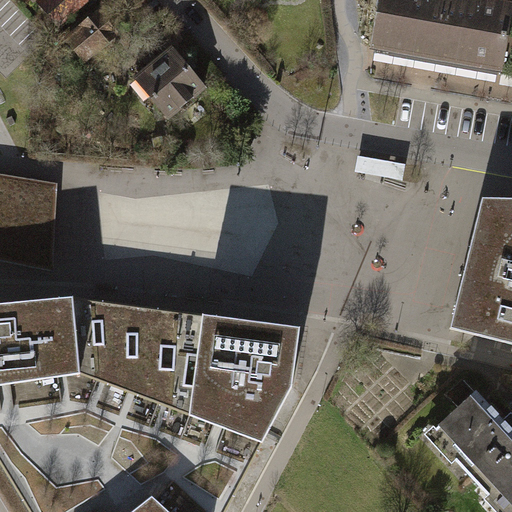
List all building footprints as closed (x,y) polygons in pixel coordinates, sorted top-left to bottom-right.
[(85,1),(84,0),(38,0),(37,2),(58,25),(85,1)] [(379,0),(371,52),(497,74),(510,0),(379,0)] [(511,0),(510,0),(497,74),(511,77),(511,0)] [(96,9),(65,33),(84,57),(115,34),(96,9)] [(133,75),(168,119),(204,88),(170,45),(133,75)] [(404,182),(407,166),(359,157),(356,173),(404,182)] [(0,244),(54,252),(58,186),(0,174),(0,244)] [(511,201),(483,202),(452,330),(511,344),(511,201)] [(0,303),(0,467),(27,511),(224,511),(261,444),(292,386),(299,327),(201,314),(70,297),(0,303)] [(511,511),(511,445),(469,401),(426,443),(494,511),(511,511)]
